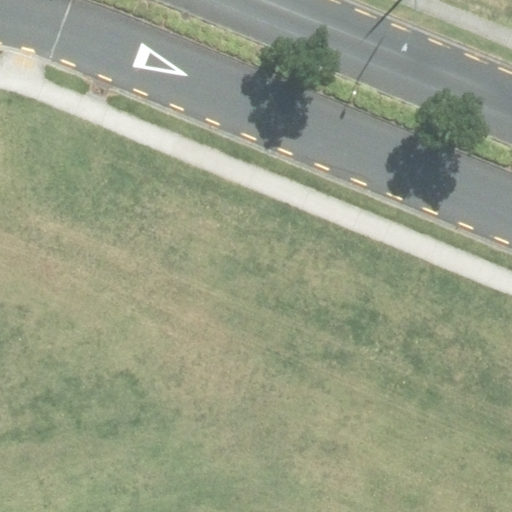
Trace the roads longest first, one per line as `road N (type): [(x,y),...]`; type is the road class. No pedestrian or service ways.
road 1 (tertiary): [(511,209),(41,25),(0,21)]
road 2 (tertiary): [(250,0),(511,104)]
